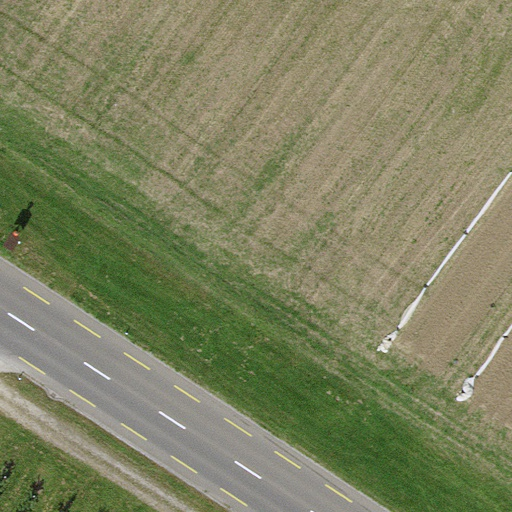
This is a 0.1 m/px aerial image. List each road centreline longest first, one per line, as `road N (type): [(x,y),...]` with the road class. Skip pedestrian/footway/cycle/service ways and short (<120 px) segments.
road 1 (primary): [(311,511),(0,308)]
road 2 (track): [(180,511),(0,395)]
